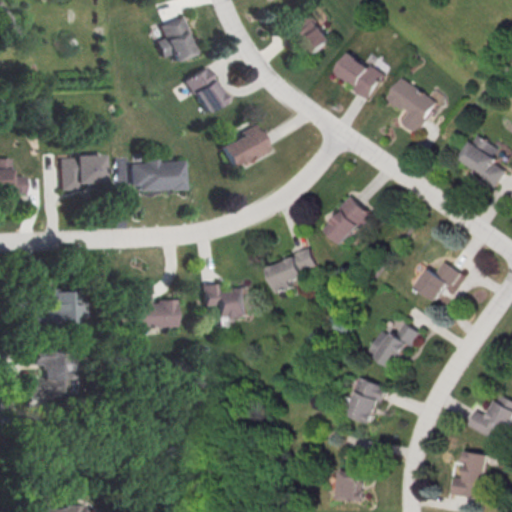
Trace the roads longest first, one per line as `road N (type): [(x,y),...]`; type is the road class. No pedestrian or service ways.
road 1 (residential): [(511,251),(291,95),(258,61),(225,0)]
road 2 (residential): [(0,243),(166,235),(238,220),(282,196),(339,131)]
road 3 (residential): [(411,511),(416,446),(511,283)]
